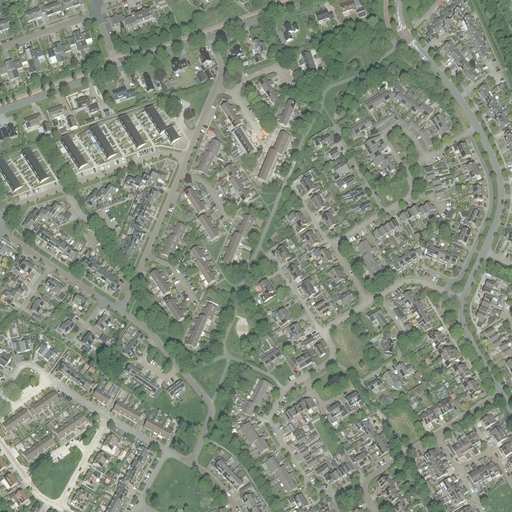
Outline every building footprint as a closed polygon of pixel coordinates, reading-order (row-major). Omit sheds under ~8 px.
[(73,8),(69,0),(66,0),(67,1),(64,2),(63,0),(60,0),(59,1),(62,8),(64,7),(66,11),(73,8)] [(69,0),(73,8),(80,6),(77,0),(69,0)] [(160,8),(168,5),(167,3),(166,3),(164,0),(154,0),(156,5),(155,5),(156,9),(159,8),(160,8)] [(459,10),(462,7),(455,0),(452,3),(453,4),(451,7),(458,13),(460,11),(459,10)] [(51,7),(54,15),(61,12),(59,9),(62,8),(59,1),(56,2),(57,4),(51,7)] [(353,11),(356,10),(353,1),(345,4),(346,4),(340,6),(343,14),(353,10),(353,11)] [(47,17),(54,15),(51,7),(46,9),(44,5),(40,6),(43,14),(45,13),(47,17)] [(32,13),(34,21),(42,18),(40,15),(43,14),(40,6),(31,10),(32,13)] [(456,15),(458,13),(451,7),(449,9),(448,8),(445,11),(452,18),(456,14),(456,15)] [(359,19),(367,16),(364,8),(356,11),(359,19)] [(110,19),(114,28),(124,24),(126,29),(153,19),(153,20),(156,19),(153,11),(150,11),(150,10),(147,11),(146,11),(142,12),(142,13),(136,15),(136,14),(131,16),(132,17),(125,19),(125,18),(123,18),(121,15),(118,16),(118,15),(113,17),(114,18),(110,19)] [(330,20),(334,18),(332,13),(328,14),(327,10),(322,12),(322,13),(315,15),(318,22),(329,18),(330,20)] [(449,22),(452,18),(445,11),(442,14),(443,15),(441,18),(448,24),(450,22),(449,22)] [(34,21),(32,13),(25,15),(28,23),(34,21)] [(466,26),(475,22),(474,18),(472,19),(471,16),(462,19),(463,22),(464,21),(466,26)] [(446,26),(448,24),(441,18),(439,20),(438,19),(435,22),(442,29),(446,25),(446,26)] [(0,23),(3,32),(10,30),(7,21),(0,23)] [(439,33),(442,29),(435,22),(432,25),(433,26),(431,29),(438,35),(440,33),(439,33)] [(468,33),(477,30),(476,26),(477,26),(475,22),(466,26),(468,31),(467,31),(468,33)] [(284,27),(286,34),(283,35),(286,42),(293,39),(290,33),(294,31),(294,32),(299,30),(297,25),(291,27),(290,24),(284,27)] [(472,40),(481,36),(480,32),(478,33),(477,30),(468,33),(469,36),(470,35),(472,40)] [(80,32),(77,33),(83,51),(88,49),(85,41),(91,39),(89,32),(81,35),(80,32)] [(68,44),(69,47),(75,45),(78,52),(80,52),(83,60),(86,59),(83,51),(77,33),(73,35),(74,37),(67,40),(68,44)] [(474,47),(483,43),(481,40),(483,40),(481,36),(472,40),(474,44),(473,45),(474,47)] [(261,45),(259,41),(253,43),(256,51),(257,50),(258,53),(259,52),(260,54),(267,52),(264,43),(261,45)] [(447,54),(455,48),(452,44),(452,43),(451,41),(443,48),(446,50),(444,51),(447,54)] [(478,54),(487,50),(485,46),(484,47),(483,43),(474,47),(475,50),(476,49),(478,54)] [(57,45),(63,63),(68,61),(65,54),(71,52),(69,47),(68,44),(61,47),(60,44),(57,45)] [(63,63),(57,45),(53,46),(54,49),(47,52),(49,59),(55,57),(58,65),(63,63)] [(233,50),(234,51),(230,52),(230,54),(230,55),(230,56),(231,56),(232,58),(236,57),(238,57),(239,59),(245,57),(244,54),(242,55),(240,47),(233,50)] [(453,59),(460,53),(459,51),(458,52),(455,48),(447,54),(450,57),(451,57),(453,59)] [(29,50),(36,72),(37,73),(41,71),(40,70),(41,69),(37,58),(43,56),(40,49),(33,52),(32,49),(29,50)] [(20,61),(21,64),(27,62),(29,69),(28,69),(30,74),(36,72),(29,50),(25,51),(26,54),(19,57),(20,61)] [(485,61),(484,59),(489,57),(487,54),(489,53),(487,50),(478,54),(480,58),(479,59),(480,61),(481,61),(482,62),(485,61)] [(211,61),(209,55),(208,53),(207,54),(206,51),(200,53),(201,57),(200,58),(202,65),(211,61)] [(301,64),(313,60),(311,53),(302,56),(303,61),(300,62),(301,64)] [(457,66),(464,59),(461,56),(462,55),(460,53),(453,59),(455,62),(454,63),(457,66)] [(254,58),(256,64),(263,62),(261,56),(254,58)] [(463,71),(470,65),(468,63),(464,59),(457,66),(459,69),(460,68),(463,71)] [(315,67),(313,60),(301,64),(301,66),(305,65),(306,70),(315,67)] [(21,64),(20,61),(13,64),(12,61),(8,62),(14,80),(19,78),(16,70),(23,68),(21,64)] [(182,69),(187,67),(185,61),(179,63),(179,61),(171,63),(173,68),(172,68),(173,72),(174,72),(175,73),(182,71),(182,69)] [(242,67),(243,67),(244,69),(249,68),(248,65),(246,61),(241,62),(242,67)] [(9,82),(14,80),(8,62),(5,63),(6,66),(0,68),(0,74),(1,76),(6,74),(9,82)] [(464,74),(466,77),(474,71),(471,67),(472,67),(470,65),(463,71),(465,73),(464,74)] [(315,67),(306,70),(308,74),(304,75),(305,77),(317,73),(315,67)] [(214,79),(208,70),(203,73),(209,82),(214,79)] [(474,71),(466,77),(469,81),(470,80),(472,82),(480,76),(478,74),(477,75),(474,71)] [(203,73),(196,77),(201,84),(207,80),(203,73)] [(147,92),(154,90),(150,77),(148,77),(148,75),(143,77),(144,79),(143,79),(147,92)] [(262,89),(273,83),(271,81),(267,83),(265,80),(259,84),(256,85),(260,91),(262,89)] [(167,90),(169,89),(170,91),(168,92),(170,95),(175,91),(173,89),(172,87),(171,88),(168,82),(164,85),(167,90)] [(266,94),(272,90),(270,87),(274,84),(273,83),(262,89),(266,94)] [(481,97),(490,92),(487,88),(488,87),(487,85),(479,90),(480,93),(479,94),(481,97)] [(134,89),(130,91),(126,92),(124,86),(118,88),(119,90),(116,91),(112,92),(115,101),(126,97),(127,99),(132,97),(136,96),(134,89)] [(269,100),(279,93),(278,91),(274,93),(272,90),(266,94),(269,100)] [(393,98),(393,94),(392,94),(390,90),(387,92),(386,91),(380,94),(385,103),(391,99),(393,98)] [(400,103),(406,95),(401,92),(400,94),(396,91),(394,94),(393,94),(393,98),(395,99),(395,100),(400,103)] [(495,98),(496,97),(495,95),(493,96),(490,92),(481,97),(483,101),(485,100),(486,103),(495,98)] [(279,93),(269,100),(273,105),(279,101),(277,97),(281,95),(279,93)] [(380,106),(385,103),(380,94),(375,97),(380,106)] [(405,107),(411,99),(406,95),(400,103),(405,107)] [(375,109),(380,106),(375,97),(369,101),(375,109)] [(496,97),(495,98),(486,103),(488,106),(487,106),(489,110),(498,105),(495,101),(496,100),(498,99),(496,97)] [(97,105),(98,105),(98,104),(90,107),(87,98),(75,102),(78,110),(87,107),(90,114),(100,110),(99,110),(97,105)] [(416,103),(418,100),(416,103),(411,99),(405,107),(410,111),(416,103)] [(369,113),(375,109),(369,101),(364,104),(369,113)] [(282,106),(294,111),(296,105),(289,102),(287,105),(283,104),(282,106)] [(418,112),(421,107),(416,103),(410,111),(415,115),(418,112)] [(224,114),(235,107),(233,105),(229,107),(227,104),(221,108),(224,114)] [(423,116),(429,108),(423,104),(421,107),(418,112),(423,116)] [(494,116),(506,109),(505,106),(500,109),(498,105),(489,110),(491,113),(492,113),(494,116)] [(291,116),(294,111),(282,106),(281,108),(286,110),(284,113),(291,116)] [(57,108),(57,109),(48,112),(50,120),(63,115),(64,117),(68,115),(65,109),(63,110),(62,107),(57,108)] [(148,118),(158,111),(157,109),(155,110),(152,107),(144,112),(148,118)] [(228,119),(234,115),(232,111),(236,109),(235,107),(224,114),(228,119)] [(429,108),(423,116),(426,118),(423,121),(425,122),(434,111),(429,108)] [(497,123),(505,118),(503,114),(507,111),(506,109),(494,116),(496,119),(495,119),(497,123)] [(152,124),(160,118),(158,115),(160,114),(158,111),(148,118),(152,124)] [(289,122),(291,116),(284,113),(283,117),(278,115),(278,117),(289,122)] [(24,121),(25,124),(24,125),(23,126),(24,128),(26,129),(27,129),(38,125),(37,122),(41,121),(39,114),(33,117),(33,118),(24,121)] [(447,119),(445,114),(440,117),(440,116),(431,121),(434,127),(447,119)] [(122,126),(132,120),(131,117),(128,119),(126,115),(118,120),(122,126)] [(231,124),(241,118),(240,116),(236,118),(234,115),(228,119),(231,124)] [(66,120),(70,129),(71,132),(77,129),(76,127),(77,127),(73,117),(66,120)] [(286,128),(289,122),(278,117),(277,120),(281,121),(279,125),(286,128)] [(156,129),(166,123),(164,120),(162,122),(160,118),(152,124),(156,129)] [(241,118),(231,124),(235,130),(241,125),(239,122),(243,120),(241,118)] [(361,121),(367,130),(370,128),(372,132),(375,131),(367,118),(361,121)] [(505,118),(497,123),(499,126),(500,126),(502,129),(507,126),(509,129),(511,126),(511,122),(510,124),(509,122),(508,122),(505,118)] [(438,132),(446,127),(444,124),(449,121),(447,119),(434,127),(438,132)] [(126,132),(134,127),(132,124),(134,122),(132,120),(122,126),(126,132)] [(363,132),(367,130),(361,121),(356,124),(364,137),(366,136),(363,132)] [(160,135),(164,133),(167,130),(165,127),(168,125),(166,123),(156,129),(160,135)] [(45,134),(51,132),(48,124),(42,126),(45,134)] [(93,137),(101,132),(99,128),(101,127),(99,124),(89,131),(93,137)] [(364,137),(356,124),(350,128),(353,132),(347,135),(351,141),(357,138),(356,136),(359,134),(361,138),(364,137)] [(14,129),(13,126),(7,128),(7,127),(4,128),(5,130),(1,131),(0,130),(0,142),(4,141),(3,140),(9,138),(9,139),(16,136),(15,133),(17,132),(16,129),(14,129)] [(129,138),(140,132),(138,129),(136,130),(134,127),(126,132),(129,138)] [(164,133),(167,138),(177,132),(176,129),(174,130),(172,127),(167,130),(164,133)] [(446,127),(438,132),(441,137),(446,135),(447,137),(453,133),(452,131),(450,132),(446,127)] [(238,140),(248,133),(247,131),(243,134),(241,130),(234,135),(238,140)] [(278,139),(287,143),(290,136),(278,131),(277,134),(280,135),(278,139)] [(96,142),(107,136),(105,133),(103,135),(101,132),(93,137),(96,142)] [(133,144),(141,139),(139,136),(141,134),(140,132),(129,138),(133,144)] [(179,134),(177,132),(167,138),(171,144),(179,139),(177,136),(179,134)] [(241,145),(248,141),(246,138),(249,135),(248,133),(238,140),(241,145)] [(64,147),(74,140),(72,138),(70,139),(68,136),(60,141),(64,147)] [(100,148),(108,143),(106,140),(108,139),(107,136),(96,142),(100,148)] [(323,148),(332,142),(328,136),(320,140),(318,137),(313,141),(317,147),(321,145),(323,148)] [(367,151),(376,146),(374,142),(378,140),(376,138),(364,145),(367,151)] [(141,139),(133,144),(137,150),(147,143),(145,141),(143,142),(141,139)] [(272,144),(284,149),(287,143),(278,139),(277,143),(273,142),(272,144)] [(67,153),(75,148),(73,144),(75,143),(74,140),(64,147),(67,153)] [(207,146),(219,151),(222,144),(213,141),(211,145),(208,143),(207,146)] [(245,151),(255,144),(254,142),(250,144),(248,141),(241,145),(245,151)] [(104,154),(114,148),(112,145),(110,146),(108,143),(100,148),(104,154)] [(255,144),(245,151),(248,156),(255,152),(252,148),(256,146),(255,144)] [(278,154),(282,155),(284,149),(272,144),(271,146),(275,148),(273,151),(278,154)] [(460,154),(468,151),(466,145),(460,147),(459,144),(453,147),(455,152),(458,151),(460,154)] [(216,157),(219,151),(207,146),(206,148),(210,149),(208,153),(206,153),(214,156),(216,157)] [(370,156),(383,149),(382,147),(378,149),(376,146),(367,151),(370,156)] [(25,160),(33,155),(31,152),(34,151),(32,148),(22,154),(25,160)] [(71,158),(81,152),(80,149),(77,151),(75,148),(67,153),(71,158)] [(114,148),(104,154),(107,160),(115,155),(113,152),(116,150),(114,148)] [(332,160),(339,155),(336,150),(332,152),(330,149),(325,153),(328,157),(330,156),(332,160)] [(373,162),(382,157),(380,153),(384,151),(383,149),(370,156),(373,162)] [(276,159),(278,154),(273,151),(273,152),(271,151),(269,154),(265,153),(264,155),(275,160),(276,159)] [(468,151),(460,154),(461,158),(458,159),(461,164),(467,162),(465,159),(471,156),(468,151)] [(75,164),(83,159),(81,156),(83,154),(81,152),(71,158),(75,164)] [(212,163),(214,156),(206,153),(204,157),(201,155),(200,158),(212,163)] [(29,166),(39,160),(38,157),(35,158),(33,155),(25,160),(29,166)] [(273,165),(275,160),(264,155),(263,157),(267,159),(266,162),(273,165)] [(385,162),(392,157),(391,155),(384,160),(382,157),(373,162),(377,167),(380,165),(385,162)] [(383,171),(392,166),(390,162),(394,160),(392,157),(385,162),(380,165),(383,171)] [(209,169),(212,163),(200,158),(199,160),(202,161),(201,165),(209,169)] [(0,168),(8,163),(6,160),(4,162),(2,159),(0,159),(0,168)] [(79,170),(89,164),(87,161),(85,162),(83,159),(75,164),(79,170)] [(33,172),(41,167),(39,164),(41,162),(39,160),(29,166),(33,172)] [(270,171),(273,165),(266,162),(264,166),(260,164),(259,166),(270,171)] [(0,172),(2,176),(10,170),(8,167),(10,166),(8,163),(0,168),(0,172)] [(345,173),(349,170),(344,163),(334,169),(337,174),(333,176),(335,181),(341,178),(339,175),(344,172),(345,173)] [(469,174),(479,170),(478,167),(475,166),(475,164),(469,167),(468,164),(462,166),(464,172),(467,170),(469,174)] [(206,175),(209,169),(201,165),(199,169),(196,168),(195,170),(206,175)] [(228,176),(238,169),(237,167),(233,169),(231,166),(225,170),(228,176)] [(268,177),(270,171),(259,166),(258,169),(262,170),(261,174),(268,177)] [(387,180),(391,177),(390,174),(395,171),(392,166),(383,171),(386,176),(385,177),(387,180)] [(43,170),(41,167),(33,172),(36,178),(46,171),(45,169),(43,170)] [(442,172),(441,170),(433,172),(432,168),(424,170),(426,176),(434,174),(438,173),(442,172)] [(232,181),(236,178),(238,177),(236,173),(240,171),(238,169),(228,176),(232,181)] [(6,181),(16,174),(14,172),(12,173),(10,170),(2,176),(6,181)] [(479,170),(469,174),(470,177),(467,179),(469,184),(475,182),(477,181),(476,178),(479,176),(479,174),(480,172),(479,170)] [(46,171),(36,178),(40,184),(48,179),(46,175),(48,174),(46,171)] [(155,183),(155,182),(158,174),(153,172),(150,177),(148,183),(150,184),(151,183),(154,184),(155,183)] [(159,172),(158,174),(155,182),(155,183),(157,184),(158,182),(159,183),(160,182),(161,181),(164,183),(167,175),(159,172)] [(10,187),(17,181),(15,178),(18,177),(16,174),(6,181),(10,187)] [(265,183),(268,177),(261,174),(259,178),(255,176),(254,178),(265,183)] [(304,189),(312,184),(310,181),(313,179),(310,174),(304,178),(305,180),(301,183),(304,189)] [(432,181),(435,180),(434,174),(426,176),(428,182),(432,181)] [(146,187),(147,185),(148,183),(150,177),(144,175),(142,180),(140,186),(142,187),(142,186),(146,187)] [(343,182),(344,182),(343,182),(341,180),(336,183),(339,188),(345,185),(347,188),(357,183),(352,176),(343,182)] [(133,186),(135,181),(127,178),(124,185),(132,188),(133,186)] [(139,188),(140,186),(142,180),(136,178),(135,181),(133,186),(139,188)] [(233,188),(243,181),(242,179),(238,181),(236,178),(232,181),(229,182),(233,188)] [(440,183),(439,179),(435,180),(432,181),(433,187),(441,185),(445,184),(449,183),(448,181),(440,183)] [(17,181),(10,187),(14,193),(20,188),(22,190),(25,188),(23,186),(24,186),(22,183),(20,185),(17,181)] [(233,188),(236,193),(243,189),(241,185),(245,183),(243,181),(233,188)] [(106,191),(110,194),(112,196),(117,189),(110,184),(106,191)] [(314,187),(312,184),(304,189),(307,194),(313,191),(314,193),(320,190),(317,185),(314,187)] [(435,193),(443,191),(441,185),(433,187),(435,193)] [(473,195),(483,195),(482,188),(476,189),(476,186),(470,186),(470,192),(473,192),(473,195)] [(101,190),(98,194),(100,195),(102,197),(104,198),(107,200),(110,194),(106,191),(103,190),(103,189),(102,191),(101,190)] [(144,192),(144,194),(150,197),(155,199),(157,200),(160,192),(153,189),(151,195),(148,193),(144,192)] [(236,193),(240,198),(250,192),(249,189),(245,192),(243,189),(236,193)] [(191,190),(187,192),(185,194),(188,199),(198,193),(197,191),(193,193),(191,190)] [(353,191),(347,194),(343,196),(343,198),(346,203),(354,198),(356,202),(364,197),(362,194),(362,193),(360,190),(355,194),(353,191)] [(443,191),(435,193),(436,200),(440,198),(441,201),(445,200),(443,191)] [(102,197),(100,195),(98,194),(95,192),(92,197),(96,200),(99,202),(102,204),(103,202),(101,201),(104,198),(102,197)] [(251,193),(250,192),(240,198),(244,203),(250,199),(248,196),(251,193)] [(315,206),(322,202),(322,201),(325,200),(322,195),(322,194),(321,192),(315,195),(317,197),(311,201),(315,206)] [(188,199),(192,205),(198,200),(196,197),(200,195),(198,193),(188,199)] [(152,205),(155,199),(150,197),(144,194),(143,196),(144,197),(142,200),(144,201),(152,205)] [(483,201),(483,195),(473,195),(474,199),(470,199),(471,206),(477,206),(477,202),(483,201)] [(90,196),(85,203),(88,205),(91,207),(96,200),(92,197),(90,196)] [(150,211),(152,205),(144,201),(142,200),(141,200),(140,202),(142,203),(140,207),(142,207),(150,211)] [(195,210),(205,203),(204,201),(200,204),(198,200),(192,205),(195,210)] [(322,202),(315,206),(318,212),(324,209),(325,211),(330,208),(328,203),(325,205),(322,202)] [(51,210),(56,213),(58,214),(62,207),(56,203),(51,210)] [(205,203),(195,210),(199,215),(205,211),(203,208),(207,205),(205,203)] [(357,205),(352,209),(351,209),(354,214),(360,210),(363,214),(372,209),(368,203),(359,208),(357,205)] [(424,207),(428,214),(436,210),(434,206),(432,207),(429,204),(424,207)] [(150,211),(142,207),(140,207),(138,206),(136,211),(145,214),(146,212),(151,214),(152,212),(150,211)] [(415,217),(420,214),(418,210),(416,207),(411,210),(415,217)] [(423,217),(428,214),(424,207),(418,210),(420,214),(423,217)] [(462,211),(461,213),(465,215),(477,220),(478,218),(479,219),(481,215),(476,213),(477,209),(474,208),(471,207),(470,210),(470,211),(469,214),(462,211)] [(56,213),(51,210),(49,208),(47,210),(45,209),(44,211),(50,215),(53,217),(56,213)] [(50,215),(44,211),(43,210),(41,213),(39,211),(37,213),(43,217),(47,219),(50,215)] [(326,224),(333,219),(331,216),(334,214),(331,210),(326,213),(328,215),(322,218),(326,224)] [(410,220),(415,217),(411,210),(406,213),(410,220)] [(43,217),(37,213),(35,211),(33,214),(31,212),(30,214),(37,219),(40,221),(43,217)] [(150,217),(145,214),(136,211),(134,215),(135,216),(138,217),(143,219),(144,217),(149,219),(150,217)] [(72,215),(67,212),(65,215),(62,213),(60,216),(68,221),(72,215)] [(296,224),(304,219),(300,214),(298,215),(297,212),(288,218),(291,222),(294,221),(296,224)] [(400,217),(404,224),(408,222),(410,226),(412,224),(410,220),(406,213),(400,217)] [(461,214),(462,217),(464,218),(465,218),(467,218),(466,221),(465,221),(463,225),(471,228),(472,224),(476,226),(478,222),(476,222),(477,220),(465,215),(461,213),(461,214)] [(36,226),(37,225),(38,224),(35,222),(37,219),(30,214),(26,220),(36,226)] [(243,223),(252,226),(255,220),(243,215),(242,217),(245,218),(243,223)] [(202,226),(212,219),(211,217),(207,220),(205,216),(198,220),(202,226)] [(142,228),(142,227),(145,229),(146,226),(143,225),(145,220),(143,219),(138,217),(135,225),(133,224),(131,226),(139,229),(140,227),(142,228)] [(205,231),(212,227),(210,223),(213,221),(212,219),(202,226),(205,231)] [(297,231),(296,231),(298,234),(303,231),(302,228),(307,225),(304,219),(296,224),(298,227),(296,228),(296,229),(297,231)] [(333,219),(326,224),(329,230),(334,226),(336,229),(341,226),(338,220),(335,222),(333,219)] [(35,228),(36,226),(26,220),(22,226),(28,231),(32,225),(33,226),(33,227),(35,228)] [(390,224),(394,231),(400,228),(395,221),(390,224)] [(249,233),(252,226),(243,223),(241,227),(238,225),(237,228),(249,233)] [(172,229),(184,234),(187,228),(178,224),(176,228),(173,227),(172,229)] [(389,234),(394,231),(390,224),(384,227),(389,234)] [(132,238),(139,241),(142,234),(141,233),(142,231),(139,230),(139,229),(131,226),(130,229),(133,230),(131,233),(132,235),(133,236),(132,238)] [(469,229),(461,226),(459,231),(462,232),(460,236),(469,239),(471,233),(468,232),(469,229)] [(43,241),(50,231),(52,229),(50,227),(45,233),(40,230),(36,236),(43,241)] [(209,236),(219,229),(218,228),(214,230),(212,227),(205,231),(209,236)] [(383,237),(389,234),(384,227),(379,230),(383,237)] [(246,239),(249,233),(237,228),(236,230),(240,231),(238,235),(243,237),(242,237),(246,239)] [(181,241),(184,234),(172,229),(171,231),(174,233),(173,237),(179,240),(181,241)] [(219,229),(209,236),(212,242),(219,237),(217,234),(220,231),(219,229)] [(511,230),(506,229),(503,237),(506,238),(508,234),(510,233),(511,230)] [(386,241),(383,237),(379,230),(374,234),(378,241),(382,238),(384,242),(383,243),(385,246),(387,244),(386,241)] [(53,233),(50,231),(43,241),(48,244),(52,240),(54,236),(53,234),(53,233)] [(306,239),(308,243),(315,238),(312,233),(306,236),(305,233),(300,237),(302,241),(306,239)] [(243,237),(238,235),(235,234),(234,238),(230,236),(229,238),(240,243),(242,237),(243,237)] [(469,239),(460,236),(457,234),(454,243),(459,246),(461,243),(466,245),(469,239)] [(179,240),(173,237),(171,236),(169,240),(166,239),(165,241),(177,246),(179,240)] [(57,243),(58,241),(59,239),(60,238),(58,237),(56,240),(55,242),(52,240),(48,244),(47,246),(52,250),(54,248),(57,243)] [(138,243),(139,241),(132,238),(128,237),(126,241),(127,242),(135,245),(136,243),(138,243)] [(238,249),(240,243),(229,238),(228,240),(232,242),(230,246),(238,249)] [(315,238),(308,243),(309,246),(306,248),(309,253),(315,250),(313,247),(319,244),(315,238)] [(59,239),(58,241),(54,248),(56,250),(55,252),(57,253),(58,251),(64,242),(60,240),(59,239)] [(126,241),(123,246),(125,247),(128,248),(133,250),(134,247),(136,248),(137,246),(135,245),(127,242),(126,241)] [(174,252),(177,246),(165,241),(164,243),(167,245),(165,249),(174,252)] [(369,247),(366,241),(357,246),(361,252),(369,247)] [(62,254),(67,247),(68,245),(64,242),(58,251),(60,253),(59,255),(61,256),(62,254)] [(426,256),(432,259),(436,250),(432,248),(434,244),(428,242),(425,249),(429,250),(426,256)] [(280,257),(288,253),(286,249),(289,247),(286,243),(281,246),(282,248),(277,252),(280,257)] [(0,253),(4,256),(6,253),(8,254),(9,252),(13,255),(14,252),(11,250),(5,246),(3,248),(0,246),(0,253)] [(68,258),(72,251),(74,248),(71,246),(70,249),(67,247),(62,254),(68,258)] [(128,248),(125,247),(123,246),(122,246),(120,249),(122,250),(121,251),(126,253),(125,256),(132,259),(135,251),(133,250),(128,248)] [(235,255),(238,249),(230,246),(229,249),(225,248),(224,250),(235,255)] [(432,259),(437,261),(444,247),(441,246),(439,251),(436,250),(432,259)] [(369,247),(361,252),(364,257),(370,254),(374,251),(377,250),(375,247),(371,250),(369,247)] [(437,261),(443,264),(447,255),(443,253),(446,248),(444,247),(437,261)] [(461,252),(462,249),(457,247),(454,253),(448,266),(454,269),(460,256),(456,254),(458,251),(461,252)] [(194,258),(205,251),(203,249),(199,252),(197,248),(191,252),(194,258)] [(171,259),(174,252),(165,249),(164,253),(160,251),(159,254),(171,259)] [(321,260),(329,255),(326,250),(322,252),(320,249),(313,253),(317,258),(319,257),(321,260)] [(77,255),(79,252),(76,250),(74,253),(72,251),(68,258),(75,262),(79,256),(77,255)] [(233,260),(235,255),(224,250),(223,252),(227,254),(226,257),(233,260)] [(202,260),(204,259),(202,256),(206,253),(205,251),(194,258),(197,263),(202,260)] [(408,251),(406,252),(413,264),(418,261),(413,252),(410,254),(408,251)] [(403,259),(408,267),(413,264),(406,252),(404,253),(406,257),(403,259)] [(443,264),(448,266),(454,253),(452,252),(450,256),(447,255),(443,264)] [(288,253),(280,257),(283,263),(289,259),(290,262),(297,258),(295,256),(294,256),(293,254),(290,256),(288,253)] [(364,264),(373,259),(370,254),(364,257),(361,259),(364,264)] [(329,255),(321,260),(324,264),(322,265),(325,269),(331,266),(329,263),(333,261),(329,255)] [(86,270),(87,268),(92,261),(93,260),(94,258),(91,256),(88,262),(83,259),(79,265),(78,266),(81,268),(81,267),(86,270)] [(230,266),(233,260),(226,257),(224,261),(220,259),(219,262),(230,266)] [(403,270),(408,267),(403,259),(399,261),(397,257),(395,258),(403,270)] [(403,270),(395,258),(393,259),(394,260),(391,262),(390,261),(387,263),(391,270),(394,268),(397,274),(403,270)] [(367,270),(380,262),(379,260),(375,262),(373,259),(364,264),(367,270)] [(88,275),(91,271),(97,263),(93,260),(92,261),(87,268),(89,270),(88,272),(88,271),(86,274),(88,275)] [(204,264),(202,260),(197,263),(195,264),(199,270),(209,263),(208,261),(204,264)] [(23,273),(29,265),(27,263),(26,264),(23,262),(23,263),(20,261),(18,264),(17,263),(14,267),(15,268),(14,270),(19,273),(20,271),(23,273)] [(291,276),(299,271),(297,268),(300,266),(297,262),(292,265),(293,267),(288,270),(291,276)] [(371,275),(379,270),(377,267),(381,264),(380,262),(367,270),(371,275)] [(94,276),(99,269),(101,266),(97,263),(91,271),(94,273),(91,277),(92,278),(94,276)] [(202,275),(209,271),(207,268),(210,265),(209,263),(199,270),(202,275)] [(29,265),(23,273),(25,274),(26,273),(29,275),(34,268),(29,265)] [(99,279),(104,272),(106,270),(104,268),(102,271),(99,269),(94,276),(99,279)] [(333,279),(341,274),(337,269),(333,271),(331,269),(326,272),(328,274),(330,273),(333,279)] [(379,270),(371,275),(374,281),(383,275),(379,270)] [(205,280),(216,274),(215,272),(211,274),(209,271),(202,275),(205,280)] [(299,271),(291,276),(294,282),(300,278),(301,281),(308,277),(306,274),(305,275),(304,273),(301,275),(299,271)] [(105,283),(109,276),(110,274),(111,273),(110,272),(108,275),(104,272),(99,279),(105,283)] [(154,281),(164,275),(163,273),(159,275),(157,272),(150,276),(154,281)] [(110,286),(117,277),(115,275),(114,277),(110,274),(109,276),(105,283),(110,286)] [(216,274),(205,280),(209,286),(215,282),(213,278),(217,276),(216,274)] [(341,274),(333,279),(335,282),(330,284),(333,290),(341,285),(340,282),(344,280),(341,274)] [(157,286),(164,282),(161,279),(165,276),(164,275),(154,281),(157,286)] [(117,277),(110,286),(109,288),(115,293),(120,287),(117,285),(119,282),(117,281),(119,278),(117,277)] [(312,281),(311,279),(302,284),(303,287),(301,288),(305,293),(313,289),(309,283),(312,281)] [(53,293),(59,285),(54,281),(53,282),(50,280),(45,286),(52,291),(51,291),(49,294),(51,296),(53,293)] [(262,292),(270,287),(267,281),(261,285),(260,282),(255,286),(256,288),(259,286),(262,292)] [(499,284),(496,283),(492,281),(491,283),(488,282),(485,288),(492,291),(494,287),(497,288),(499,284)] [(164,282),(157,286),(160,292),(171,285),(169,283),(166,286),(164,282)] [(59,285),(53,293),(56,295),(55,297),(59,300),(62,302),(66,296),(63,295),(61,293),(63,289),(60,287),(61,286),(59,285)] [(171,285),(160,292),(164,297),(170,293),(168,289),(172,287),(171,285)] [(12,291),(21,297),(24,292),(17,287),(15,290),(12,288),(11,290),(12,291)] [(270,287),(262,292),(264,295),(260,297),(264,303),(270,299),(268,296),(273,292),(270,287)] [(486,295),(490,296),(493,298),(493,296),(491,294),(492,291),(485,288),(482,293),(486,295)] [(313,289),(305,293),(308,299),(313,296),(314,299),(321,295),(319,292),(316,294),(313,289)] [(20,299),(21,297),(12,291),(10,294),(6,291),(2,296),(7,298),(11,302),(13,299),(14,300),(17,301),(18,298),(20,299)] [(403,304),(415,297),(412,291),(403,296),(405,300),(401,302),(403,304)] [(349,292),(341,297),(339,298),(338,296),(332,299),(334,302),(335,304),(340,301),(343,306),(354,300),(349,292)] [(484,301),(491,304),(494,298),(493,298),(490,296),(486,295),(484,301)] [(77,307),(83,299),(81,297),(80,298),(77,296),(74,300),(72,298),(68,304),(72,307),(74,305),(77,307)] [(210,301),(208,305),(217,309),(220,302),(211,299),(208,297),(207,300),(210,301)] [(412,306),(418,302),(415,297),(403,304),(404,306),(408,304),(410,307),(412,306)] [(167,308),(177,301),(176,299),(172,301),(170,298),(164,302),(167,308)] [(317,312),(325,307),(323,304),(326,302),(323,298),(318,301),(319,303),(313,307),(317,312)] [(83,299),(77,307),(79,308),(79,307),(82,309),(80,313),(82,315),(86,309),(84,307),(88,302),(83,299)] [(34,305),(42,311),(43,309),(42,308),(44,305),(37,300),(34,305)] [(411,313),(423,306),(420,300),(418,302),(412,306),(414,309),(410,311),(411,313)] [(171,313),(177,309),(175,305),(179,303),(177,301),(167,308),(171,313)] [(398,306),(395,301),(390,304),(394,309),(398,306)] [(489,310),(491,304),(484,301),(481,307),(489,310)] [(325,307),(317,312),(320,317),(329,312),(327,309),(331,307),(330,306),(331,306),(330,304),(326,306),(325,307)] [(40,314),(42,311),(34,305),(32,307),(33,308),(31,311),(35,313),(33,316),(38,320),(41,315),(40,314)] [(214,315),(217,309),(208,305),(207,309),(203,308),(202,310),(214,315)] [(418,316),(427,311),(423,306),(411,313),(412,315),(416,313),(418,316)] [(479,312),(486,316),(489,310),(481,307),(479,312)] [(174,318),(184,311),(183,309),(179,312),(177,309),(171,313),(174,318)] [(387,325),(385,322),(382,316),(383,316),(378,309),(367,316),(371,323),(377,320),(382,328),(387,325)] [(212,322),(214,315),(202,310),(201,312),(205,314),(203,318),(208,320),(212,322)] [(280,310),(272,314),(275,318),(273,319),(275,323),(280,321),(288,316),(284,310),(281,312),(280,310)] [(184,311),(174,318),(178,323),(184,319),(182,316),(186,313),(184,311)] [(417,324),(430,316),(427,311),(418,316),(420,319),(416,322),(417,324)] [(480,320),(479,322),(483,324),(486,316),(479,312),(476,318),(480,320)] [(288,316),(280,321),(282,324),(279,326),(280,328),(283,326),(291,321),(288,316)] [(430,316),(417,324),(419,326),(422,323),(424,327),(423,327),(426,331),(432,327),(429,324),(433,322),(430,316)] [(99,321),(107,327),(109,324),(111,325),(114,321),(108,317),(107,319),(103,317),(101,320),(100,319),(99,321)] [(208,320),(203,318),(201,317),(199,321),(195,319),(194,321),(205,326),(208,320)] [(63,324),(71,331),(75,327),(68,321),(65,324),(64,323),(63,324)] [(107,331),(109,328),(107,327),(99,321),(95,326),(103,331),(105,329),(107,331)] [(203,332),(205,326),(194,321),(193,323),(197,325),(196,329),(203,332)] [(69,333),(71,331),(63,324),(60,327),(59,326),(55,330),(60,335),(62,332),(65,335),(68,332),(69,333)] [(293,336),(301,332),(297,326),(292,329),(290,326),(285,330),(288,334),(291,332),(293,336)] [(200,337),(203,332),(196,329),(194,332),(190,330),(189,333),(200,337)] [(488,339),(495,335),(492,329),(485,333),(488,339)] [(134,338),(133,338),(141,343),(144,339),(137,333),(135,331),(134,333),(136,335),(134,338)] [(301,332),(293,336),(297,342),(294,344),(295,347),(301,344),(299,341),(305,338),(301,332)] [(434,343),(443,338),(439,333),(436,335),(434,332),(428,336),(430,339),(431,338),(434,343)] [(198,343),(200,337),(189,333),(188,335),(192,337),(191,340),(198,343)] [(85,338),(93,345),(94,344),(93,343),(96,340),(89,334),(85,338)] [(391,356),(392,355),(392,354),(393,343),(389,343),(390,335),(384,334),(383,342),(385,342),(385,348),(384,353),(384,354),(385,355),(391,356)] [(492,344),(499,340),(495,335),(488,339),(492,344)] [(21,343),(23,352),(29,351),(28,346),(31,345),(35,344),(36,336),(30,337),(24,338),(24,342),(21,343)] [(133,340),(130,343),(137,348),(141,343),(133,338),(134,338),(131,336),(130,338),(133,340)] [(303,343),(305,347),(314,341),(312,337),(303,343)] [(90,348),(93,345),(85,338),(83,340),(84,341),(81,344),(84,346),(82,348),(88,353),(92,349),(90,348)] [(438,352),(444,348),(442,345),(446,343),(443,338),(434,343),(437,348),(436,349),(438,352)] [(502,346),(498,348),(502,353),(509,349),(507,345),(511,342),(511,339),(509,341),(505,343),(502,345),(502,346)] [(23,352),(21,343),(18,344),(16,340),(11,341),(13,349),(16,349),(17,354),(23,352)] [(198,343),(191,340),(189,344),(185,342),(184,344),(195,349),(196,348),(198,343)] [(499,340),(492,344),(495,350),(498,348),(502,346),(502,345),(499,340)] [(43,359),(49,351),(46,349),(48,345),(49,344),(46,342),(45,343),(43,342),(38,349),(41,351),(38,355),(43,359)] [(130,343),(128,347),(135,352),(137,348),(130,343)] [(320,358),(326,355),(320,346),(319,343),(316,345),(317,347),(315,349),(320,358)] [(128,347),(125,350),(133,356),(135,352),(128,347)] [(270,352),(279,364),(281,363),(278,359),(281,356),(276,348),(270,352)] [(443,359),(452,354),(449,348),(445,351),(444,348),(438,352),(439,355),(440,354),(443,359)] [(0,357),(0,358),(8,364),(11,359),(7,356),(9,353),(2,349),(0,350),(0,354),(1,356),(0,357)] [(511,356),(511,354),(509,349),(502,353),(505,358),(509,356),(510,358),(511,356)] [(51,352),(49,351),(43,359),(48,362),(51,358),(54,360),(59,353),(54,350),(51,352)] [(125,350),(123,354),(130,359),(133,356),(125,350)] [(302,359),(306,367),(312,363),(309,358),(311,356),(307,350),(302,354),(304,357),(302,359)] [(276,365),(279,364),(270,352),(265,355),(271,363),(274,361),(276,365)] [(452,354),(443,359),(446,364),(445,365),(447,368),(453,364),(452,361),(455,359),(452,354)] [(268,366),(271,363),(265,355),(260,359),(268,371),(270,370),(268,366)] [(306,367),(302,359),(296,362),(294,359),(291,360),(295,366),(298,365),(301,370),(306,367)] [(61,367),(58,371),(63,375),(69,366),(64,363),(65,362),(62,360),(59,365),(61,367)] [(398,378),(399,379),(403,385),(408,383),(404,377),(409,374),(414,371),(411,366),(406,369),(403,364),(396,368),(401,376),(398,378)] [(124,372),(122,374),(124,375),(126,373),(129,375),(130,376),(135,368),(130,365),(124,372)] [(459,376),(468,371),(464,365),(461,367),(459,365),(453,368),(455,371),(456,371),(459,376)] [(69,366),(63,375),(68,378),(74,370),(73,370),(75,367),(73,366),(72,368),(69,366)] [(129,375),(127,378),(129,379),(131,376),(134,379),(138,373),(139,374),(140,372),(135,368),(130,376),(129,375)] [(74,370),(68,378),(73,382),(79,374),(74,370)] [(462,384),(469,381),(467,378),(471,376),(468,371),(459,376),(462,381),(461,382),(462,384)] [(403,385),(399,379),(396,381),(390,372),(383,376),(384,377),(383,377),(385,380),(386,380),(390,387),(392,386),(396,390),(401,387),(403,389),(405,388),(403,385)] [(134,379),(133,381),(137,383),(142,376),(139,374),(138,373),(134,379)] [(79,374),(73,382),(78,385),(84,377),(79,374)] [(142,376),(137,383),(140,385),(145,378),(142,376)] [(84,377),(78,385),(82,389),(88,381),(88,380),(84,377)] [(145,378),(140,385),(144,388),(149,380),(145,378)] [(149,380),(144,388),(147,390),(152,383),(149,380)] [(258,386),(267,390),(269,387),(273,389),(274,386),(261,380),(258,386)] [(380,385),(377,380),(368,386),(372,392),(378,388),(381,392),(386,389),(382,383),(380,385)] [(88,381),(82,389),(87,392),(91,388),(93,390),(97,385),(94,383),(93,384),(88,381)] [(176,384),(181,391),(185,388),(180,381),(176,384)] [(468,392),(477,386),(474,381),(470,383),(469,381),(462,384),(464,387),(465,387),(468,392)] [(152,383),(147,390),(151,393),(156,385),(152,383)] [(113,385),(116,387),(112,393),(116,396),(121,389),(114,384),(113,385)] [(178,393),(181,391),(176,384),(173,386),(178,393)] [(156,385),(151,393),(154,395),(159,388),(156,385)] [(175,396),(178,393),(173,386),(169,389),(175,396)] [(265,394),(267,390),(258,386),(255,392),(269,398),(270,396),(265,394)] [(477,386),(468,392),(471,397),(470,398),(472,401),(478,397),(477,394),(480,392),(477,386)] [(102,393),(101,392),(98,390),(100,388),(98,387),(97,389),(92,397),(97,400),(102,393)] [(415,391),(418,396),(424,393),(421,388),(415,391)] [(107,395),(106,395),(103,393),(105,391),(103,389),(101,392),(102,393),(97,400),(101,403),(107,395)] [(171,399),(175,396),(169,389),(166,391),(171,399)] [(107,395),(101,403),(106,406),(111,398),(108,396),(109,394),(107,392),(106,395),(107,395)] [(267,400),(269,398),(255,392),(252,397),(261,402),(263,398),(267,400)] [(53,393),(49,396),(54,403),(57,401),(59,403),(61,402),(59,400),(53,393)] [(351,397),(356,405),(358,403),(361,407),(366,403),(361,396),(359,397),(356,394),(351,397)] [(49,396),(44,399),(50,406),(49,407),(50,409),(51,409),(52,408),(50,406),(54,403),(49,396)] [(260,405),(261,402),(252,397),(250,403),(255,406),(260,408),(263,409),(264,407),(260,405)] [(353,406),(356,405),(351,397),(345,400),(348,404),(345,406),(350,413),(355,410),(353,406)] [(302,403),(307,410),(308,412),(317,407),(311,398),(308,400),(302,403)] [(442,404),(447,413),(453,410),(450,406),(453,404),(449,398),(446,400),(447,401),(442,404)] [(44,399),(40,402),(45,410),(49,407),(50,406),(44,399)] [(122,405),(119,403),(120,401),(118,400),(117,402),(118,403),(113,411),(118,413),(122,405)] [(255,406),(250,403),(246,401),(244,407),(253,411),(255,406)] [(40,402),(35,405),(41,413),(45,410),(40,402)] [(127,408),(126,407),(124,406),(125,403),(123,402),(122,405),(118,413),(123,416),(127,408)] [(302,413),(307,410),(302,403),(298,406),(302,413)] [(442,416),(447,413),(442,404),(437,407),(436,406),(433,408),(437,414),(440,412),(442,416)] [(31,409),(29,411),(33,417),(36,415),(36,416),(37,418),(39,417),(38,415),(41,413),(35,405),(31,408),(31,409)] [(132,410),(131,410),(128,408),(130,406),(128,405),(126,407),(127,408),(123,416),(127,419),(132,410)] [(333,408),(337,416),(340,414),(343,418),(348,414),(343,407),(341,408),(338,405),(333,408)] [(306,420),(304,417),(302,413),(298,406),(292,410),(296,417),(299,415),(304,422),(306,420)] [(137,413),(136,413),(133,411),(134,408),(132,407),(131,410),(132,410),(127,419),(132,421),(137,413)] [(250,417),(253,411),(244,407),(241,413),(250,417)] [(335,417),(337,416),(333,408),(327,412),(329,415),(327,417),(332,425),(337,421),(335,417)] [(435,416),(437,414),(433,408),(430,410),(431,411),(426,414),(432,423),(437,419),(435,416)] [(20,413),(25,421),(27,420),(29,419),(31,421),(32,420),(31,417),(30,418),(25,410),(20,413)] [(137,413),(132,421),(137,424),(142,416),(138,414),(139,411),(137,410),(136,413),(137,413)] [(293,419),(296,417),(292,410),(286,413),(283,415),(289,424),(294,421),(293,419)] [(482,426),(494,419),(492,415),(495,413),(493,410),(486,414),(488,417),(480,422),(482,426)] [(77,417),(82,425),(87,422),(82,414),(82,413),(80,411),(79,412),(80,415),(77,417)] [(21,424),(25,421),(20,413),(16,417),(21,424)] [(426,426),(432,423),(426,414),(421,417),(420,416),(417,418),(421,424),(424,422),(426,426)] [(153,422),(152,422),(149,420),(151,417),(149,416),(147,419),(148,419),(144,428),(149,430),(153,422)] [(18,427),(21,424),(16,417),(11,420),(18,429),(19,429),(18,427)] [(82,425),(77,417),(74,419),(72,417),(71,418),(78,428),(82,425)] [(73,431),(78,428),(71,418),(70,418),(72,421),(68,423),(73,431)] [(492,429),(500,424),(497,418),(495,419),(494,419),(482,426),(485,430),(491,426),(492,429)] [(158,425),(157,424),(154,423),(155,420),(154,419),(152,422),(153,422),(149,430),(153,433),(158,425)] [(7,423),(12,430),(16,428),(17,430),(18,429),(11,420),(7,423)] [(238,424),(241,429),(249,424),(247,421),(238,424)] [(364,432),(372,426),(369,421),(363,425),(361,422),(355,426),(358,431),(361,429),(363,432),(364,432)] [(163,427),(162,427),(159,425),(160,423),(158,422),(157,424),(158,425),(153,433),(158,435),(163,427)] [(12,430),(7,423),(2,426),(8,434),(7,434),(9,437),(10,435),(9,433),(12,430)] [(69,434),(73,431),(68,423),(65,426),(63,423),(62,424),(69,434)] [(489,434),(492,438),(504,430),(501,427),(504,425),(502,423),(500,424),(492,429),(494,431),(489,434)] [(65,437),(69,434),(62,424),(61,424),(63,427),(59,429),(65,437)] [(167,430),(166,429),(164,428),(165,425),(163,424),(162,427),(163,427),(158,435),(163,438),(167,430)] [(249,424),(241,429),(244,434),(257,427),(255,424),(251,427),(249,424)] [(295,430),(292,424),(287,427),(291,433),(292,432),(295,430)] [(364,439),(376,432),(372,426),(364,432),(365,434),(364,435),(365,436),(362,437),(363,438),(358,440),(360,442),(364,439)] [(469,434),(477,447),(481,444),(475,434),(477,432),(474,426),(472,427),(473,429),(472,429),(473,432),(469,434)] [(174,430),(168,427),(166,429),(167,430),(163,438),(168,441),(168,440),(171,442),(174,435),(172,434),(174,430)] [(247,440),(256,434),(254,431),(258,429),(257,427),(244,434),(247,440)] [(293,435),(296,441),(303,436),(306,435),(302,427),(295,431),(296,433),(293,435)] [(65,437),(59,429),(56,432),(54,429),(52,431),(54,433),(55,433),(60,440),(65,437)] [(494,442),(506,434),(504,430),(492,438),(494,442)] [(379,437),(376,432),(364,439),(360,442),(361,444),(369,439),(371,442),(372,441),(373,441),(379,437)] [(45,439),(50,447),(55,444),(49,436),(50,436),(49,433),(47,435),(48,437),(45,439)] [(254,443),(259,440),(256,434),(247,440),(251,445),(254,443)] [(475,448),(477,447),(469,434),(466,437),(474,450),(477,455),(479,454),(475,448)] [(503,445),(511,439),(511,436),(509,438),(506,434),(494,442),(496,446),(502,443),(503,445)] [(257,449),(266,443),(264,440),(268,438),(266,435),(264,437),(259,440),(254,443),(257,449)] [(370,449),(384,441),(381,435),(379,437),(373,441),(372,441),(374,444),(369,447),(370,449)] [(106,441),(115,446),(116,443),(119,445),(122,440),(116,436),(114,439),(109,436),(106,441)] [(296,441),(300,446),(307,442),(303,436),(296,441)] [(475,456),(477,455),(474,450),(466,437),(465,437),(466,439),(463,441),(470,453),(472,452),(475,456)] [(50,447),(45,439),(41,442),(40,439),(39,440),(46,450),(50,447)] [(502,454),(511,448),(511,444),(511,443),(511,442),(511,439),(503,445),(504,447),(499,450),(502,454)] [(41,453),(46,450),(39,440),(38,441),(39,443),(36,446),(41,453)] [(113,449),(115,446),(106,441),(103,446),(108,450),(107,452),(113,456),(116,451),(113,449)] [(379,451),(388,446),(384,441),(370,449),(371,450),(372,451),(377,448),(379,451)] [(468,454),(470,453),(463,441),(459,443),(466,455),(468,457),(469,460),(471,459),(468,454)] [(299,454),(306,449),(304,446),(308,444),(306,442),(307,442),(300,446),(296,448),(299,454)] [(266,443),(257,449),(261,454),(269,449),(266,443)] [(463,458),(466,455),(459,443),(455,446),(463,458)] [(41,453),(36,446),(33,448),(31,445),(30,446),(37,456),(41,453)] [(463,458),(455,446),(452,448),(450,445),(447,447),(452,455),(455,454),(459,460),(463,458)] [(32,460),(37,456),(30,446),(29,447),(31,449),(27,452),(32,460)] [(137,456),(146,461),(148,456),(146,455),(148,452),(138,446),(136,449),(139,451),(137,456)] [(379,459),(391,451),(388,446),(379,451),(378,452),(380,455),(377,456),(379,459)] [(360,457),(365,466),(370,463),(366,456),(369,455),(365,448),(360,451),(362,456),(360,457)] [(510,458),(511,456),(511,448),(502,454),(504,458),(509,456),(510,458)] [(303,459),(310,455),(306,449),(299,454),(303,459)] [(426,461),(438,454),(436,449),(423,457),(426,461)] [(32,460),(27,452),(24,454),(21,450),(19,452),(22,456),(23,455),(28,463),(32,460)] [(99,453),(96,459),(105,464),(106,461),(108,462),(111,457),(106,454),(104,457),(99,453)] [(268,469),(277,463),(273,458),(272,458),(275,456),(273,453),(270,455),(271,456),(267,459),(269,461),(265,463),(268,469)] [(438,454),(426,461),(428,464),(428,465),(440,457),(444,455),(442,453),(439,455),(438,454)] [(306,464),(313,460),(310,455),(303,459),(306,464)] [(365,466),(360,457),(357,459),(355,455),(349,458),(353,464),(356,462),(360,469),(365,466)] [(428,464),(426,466),(429,470),(441,462),(440,461),(445,458),(444,455),(440,457),(428,465),(428,464)] [(143,466),(146,461),(137,456),(134,461),(143,466)] [(224,465),(226,463),(223,459),(222,460),(219,457),(214,463),(217,466),(214,468),(218,472),(225,466),(224,465)] [(98,467),(97,471),(104,475),(106,471),(104,470),(107,465),(105,464),(96,459),(93,464),(98,467)] [(482,459),(480,460),(491,477),(492,479),(495,477),(488,465),(486,466),(482,459)] [(313,460),(306,464),(310,470),(313,468),(314,470),(318,468),(313,460)] [(480,460),(478,462),(481,466),(479,468),(487,480),(491,477),(480,460)] [(140,471),(143,466),(134,461),(131,466),(140,471)] [(342,478),(347,475),(343,468),(342,466),(338,468),(334,461),(332,462),(333,464),(335,467),(336,467),(338,471),(342,478)] [(431,473),(443,466),(441,462),(429,470),(431,473)] [(492,462),(488,465),(495,477),(496,477),(499,474),(500,477),(503,475),(498,467),(496,468),(492,462)] [(228,470),(228,469),(225,466),(228,464),(226,463),(224,465),(225,466),(218,472),(222,476),(228,470)] [(272,474),(275,472),(280,469),(277,463),(268,469),(272,474)] [(355,470),(351,463),(347,466),(345,463),(342,466),(343,468),(347,475),(355,470)] [(278,478),(287,472),(285,469),(289,466),(287,464),(284,466),(280,469),(275,472),(278,478)] [(483,482),(487,480),(479,468),(477,469),(474,464),(472,465),(483,482)] [(479,485),(483,482),(472,465),(470,467),(473,471),(472,472),(479,485)] [(137,476),(140,471),(131,466),(128,471),(137,476)] [(433,477),(446,470),(443,466),(431,473),(433,477)] [(232,473),(231,473),(229,470),(231,468),(230,467),(228,469),(228,470),(222,476),(226,480),(232,473)] [(318,475),(320,474),(324,471),(322,467),(315,471),(318,475)] [(229,484),(236,477),(233,474),(235,472),(234,470),(231,473),(232,473),(226,480),(229,484)] [(436,481),(433,483),(434,485),(444,480),(442,477),(448,474),(446,470),(433,477),(436,481)] [(86,477),(95,482),(97,478),(99,480),(101,475),(96,472),(95,474),(89,471),(86,477)] [(126,476),(135,481),(137,476),(128,471),(126,476)] [(337,481),(342,478),(338,471),(332,475),(337,481)] [(281,483),(294,475),(293,473),(289,475),(287,472),(278,478),(281,483)] [(324,477),(325,479),(327,483),(329,481),(331,485),(337,481),(332,475),(331,472),(324,477)] [(475,487),(479,485),(472,472),(468,475),(471,481),(469,483),(474,491),(477,489),(475,487)] [(7,484),(14,479),(11,475),(5,479),(3,477),(0,478),(0,482),(1,482),(5,486),(7,484)] [(285,488),(293,483),(291,480),(295,477),(294,475),(281,483),(285,488)] [(135,481),(126,476),(123,481),(120,479),(118,482),(127,487),(128,484),(132,486),(135,481)] [(93,485),(95,482),(86,477),(83,482),(89,485),(87,488),(93,491),(96,486),(93,485)] [(229,484),(233,487),(240,481),(240,482),(243,479),(242,479),(241,478),(239,480),(236,477),(229,484)] [(385,486),(387,488),(393,485),(391,482),(390,482),(387,477),(385,479),(384,478),(381,480),(382,480),(378,483),(381,488),(385,486)] [(444,480),(434,485),(436,488),(439,486),(441,490),(453,482),(451,478),(445,482),(444,480)] [(14,479),(7,484),(10,489),(6,492),(7,495),(13,491),(11,488),(18,484),(14,479)] [(240,481),(233,487),(237,491),(244,485),(240,482),(240,481)] [(453,482),(441,490),(443,494),(445,493),(455,486),(453,482)] [(293,483),(285,488),(288,494),(287,494),(288,497),(291,495),(290,493),(297,488),(293,483)] [(116,493),(125,498),(128,493),(126,492),(128,489),(119,484),(117,487),(119,488),(116,493)] [(241,494),(252,487),(250,484),(239,491),(241,494)] [(385,493),(388,499),(397,493),(394,488),(395,487),(393,485),(387,488),(388,491),(385,493)] [(457,485),(455,486),(445,493),(447,496),(460,489),(457,485)] [(460,489),(447,496),(450,500),(462,493),(461,491),(460,489)] [(16,503),(26,496),(23,491),(16,496),(14,493),(9,497),(11,499),(12,498),(16,503)] [(75,496),(84,501),(86,498),(88,499),(91,494),(84,491),(82,493),(78,491),(75,496)] [(252,500),(255,498),(253,494),(251,495),(250,491),(243,495),(245,498),(242,500),(245,505),(253,501),(252,500)] [(122,503),(125,498),(116,493),(113,498),(122,503)] [(397,504),(403,500),(401,497),(400,498),(397,493),(388,499),(391,504),(395,502),(397,504)] [(462,493),(450,500),(452,504),(464,497),(463,494),(462,493)] [(26,496),(16,503),(19,507),(17,508),(19,511),(24,507),(22,505),(29,500),(26,496)] [(84,501),(75,496),(72,502),(76,504),(75,507),(83,511),(85,506),(82,504),(84,501)] [(296,499),(294,496),(288,500),(291,505),(295,502),(297,506),(305,501),(301,496),(296,499)] [(454,508),(451,510),(452,511),(462,507),(460,504),(467,501),(464,497),(452,504),(454,508)] [(120,508),(122,503),(113,498),(111,503),(120,508)] [(247,510),(255,506),(253,502),(256,500),(255,498),(252,500),(253,501),(245,505),(247,510)] [(396,511),(401,511),(407,509),(404,504),(405,503),(403,500),(397,504),(398,507),(395,509),(396,511)] [(305,511),(307,511),(306,508),(308,507),(308,506),(309,505),(306,502),(305,502),(305,501),(297,506),(299,509),(293,511),(305,511)] [(114,511),(117,511),(120,508),(111,503),(108,508),(114,511)]
